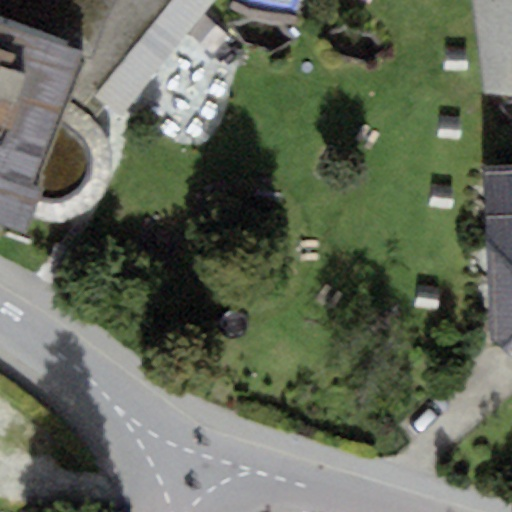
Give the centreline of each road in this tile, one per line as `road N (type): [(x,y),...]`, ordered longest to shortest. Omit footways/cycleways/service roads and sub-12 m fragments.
road 1 (residential): [(0,321),(51,351),(142,429),(187,451)]
road 2 (residential): [(187,451),(386,511)]
